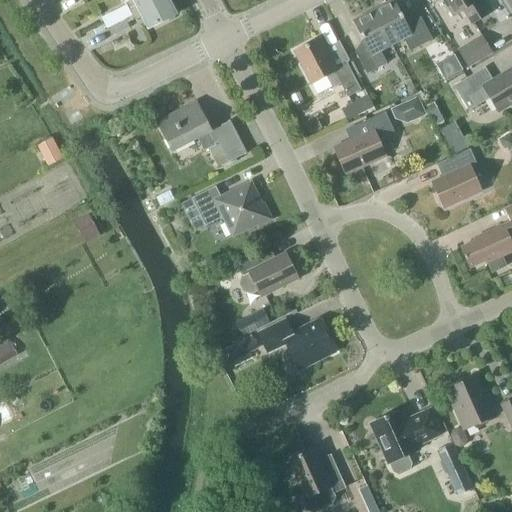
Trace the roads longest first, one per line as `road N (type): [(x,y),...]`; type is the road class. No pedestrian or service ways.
road 1 (residential): [(226,39),(105,90),(90,81),(36,0)]
road 2 (residential): [(322,230),(226,39)]
road 3 (residential): [(458,321),(426,250),(406,226),(377,213),(322,230)]
road 4 (residential): [(378,349),(322,230)]
